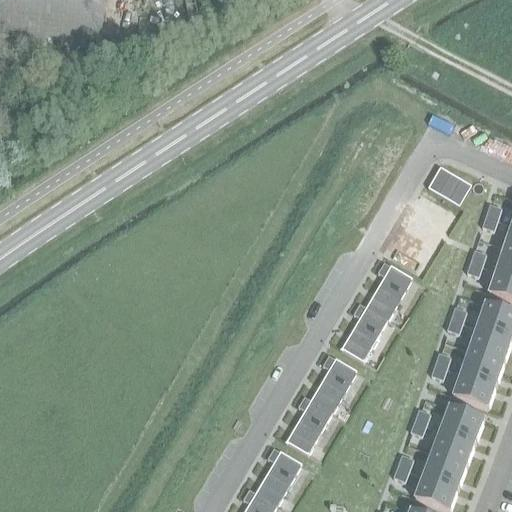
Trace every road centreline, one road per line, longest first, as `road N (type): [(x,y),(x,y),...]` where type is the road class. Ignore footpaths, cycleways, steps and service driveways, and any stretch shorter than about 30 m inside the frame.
road 1 (residential): [(213,511),(434,140),(511,177)]
road 2 (primary): [(0,261),(392,0)]
road 3 (track): [(511,92),(401,33)]
